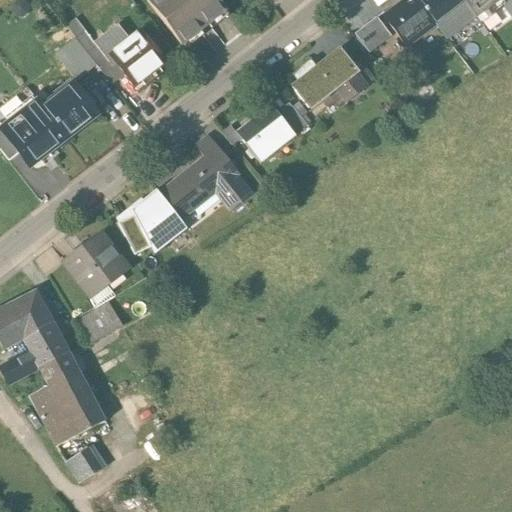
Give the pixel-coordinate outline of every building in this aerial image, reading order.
[(215,0),(150,0),(147,3),(181,46),(225,12),(215,0)] [(435,25),(415,0),(408,0),(384,19),(406,48),(435,25)] [(475,18),(461,0),(415,0),(435,25),(446,40),(475,18)] [(499,0),(498,0),(461,0),(475,18),(476,18),(499,0)] [(500,0),(498,0),(499,0),(476,18),(480,24),(503,6),(505,6),(500,0)] [(511,0),(500,0),(505,6),(503,6),(511,18),(511,0)] [(391,38),(376,19),(364,28),(354,36),(368,55),(391,38)] [(139,32),(108,57),(133,89),(164,64),(139,32)] [(110,65),(85,33),(75,41),(96,68),(100,73),(110,65)] [(96,68),(75,41),(55,56),(77,83),(96,68)] [(314,73),(308,78),(301,84),(292,90),(308,110),(334,90),(346,105),(366,90),(354,75),(355,74),(340,54),(314,73)] [(308,65),(307,64),(293,75),(294,76),(301,84),(308,78),(314,73),(308,65)] [(97,117),(72,85),(42,109),(66,141),(97,117)] [(42,109),(37,103),(1,130),(0,131),(0,132),(18,156),(29,170),(66,141),(42,109)] [(270,107),(235,134),(260,166),(294,139),(279,119),(270,107)] [(307,129),(291,109),(279,119),(294,139),(307,129)] [(0,131),(1,130),(0,128),(0,152),(8,164),(18,156),(0,132),(0,131)] [(161,193),(158,195),(180,223),(192,213),(190,210),(212,193),(229,214),(251,197),(236,179),(238,177),(207,139),(195,148),(198,152),(197,152),(204,160),(161,193)] [(158,195),(155,193),(130,212),(133,217),(149,249),(165,241),(183,227),(180,223),(158,195)] [(149,249),(133,217),(118,225),(134,257),(149,249)] [(101,236),(63,265),(89,300),(91,298),(86,292),(97,284),(102,290),(104,288),(128,270),(101,236)] [(298,271),(291,276),(297,282),(300,286),(306,281),(298,271)] [(91,298),(89,300),(96,309),(113,299),(104,288),(102,290),(97,284),(86,292),(91,298)] [(36,293),(0,311),(0,347),(2,351),(3,353),(22,343),(53,327),(36,293)] [(87,344),(119,325),(108,306),(76,324),(87,344)] [(29,355),(0,370),(9,386),(37,371),(38,371),(68,355),(53,327),(22,343),(29,355)] [(68,355),(38,371),(47,387),(76,371),(68,355)] [(76,371),(47,387),(47,389),(75,439),(104,424),(76,371)] [(75,439),(47,389),(28,398),(55,450),(75,439)] [(88,452),(65,465),(79,484),(100,473),(88,452)]
